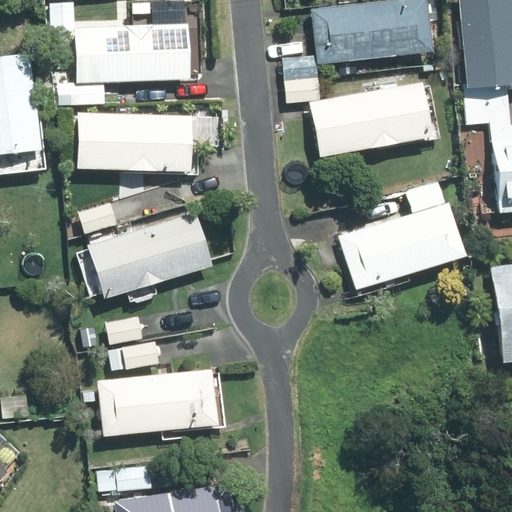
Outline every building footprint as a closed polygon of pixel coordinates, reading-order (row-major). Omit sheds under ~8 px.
[(313,61),(429,48),(423,0),(364,0),(307,7),(313,61)] [(486,121),(495,210),(511,208),(511,122),(507,123),(503,81),(511,80),(511,30),(509,0),(453,0),(462,83),(460,83),(464,123),(486,121)] [(184,21),(70,25),(72,82),(186,77),(184,21)] [(0,149),(35,146),(25,51),(0,53),(0,149)] [(309,57),(276,59),(278,100),(311,99),(309,57)] [(418,80),(305,100),(315,154),(427,133),(418,80)] [(188,113),(73,110),(72,165),(186,169),(188,113)] [(104,201),(71,211),(78,234),(111,225),(104,201)] [(350,287),(461,253),(445,201),(334,235),(350,287)] [(208,264),(193,211),(82,242),(97,296),(208,264)] [(511,357),(511,262),(486,265),(497,359),(511,357)] [(132,313),(97,323),(104,344),(138,333),(132,313)] [(149,341),(103,349),(106,369),(153,361),(149,341)] [(97,433),(213,422),(208,367),(92,379),(97,433)] [(152,464),(89,466),(90,488),(153,486),(152,464)] [(227,511),(223,482),(108,498),(110,511),(227,511)]
